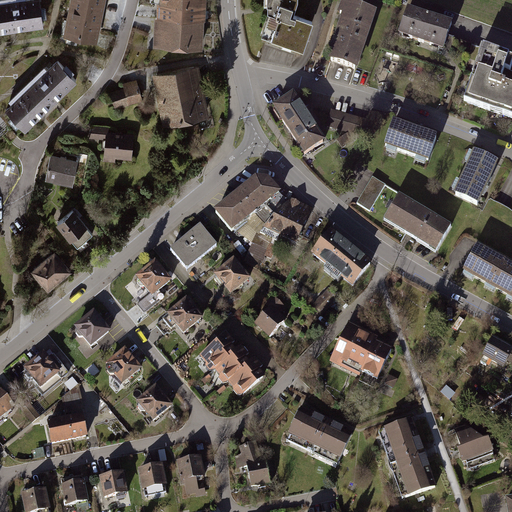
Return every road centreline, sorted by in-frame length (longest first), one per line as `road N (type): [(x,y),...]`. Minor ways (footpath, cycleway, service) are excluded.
road 1 (residential): [(511,153),(385,105),(240,75)]
road 2 (residential): [(133,0),(111,66),(34,150),(6,227)]
road 3 (residential): [(390,255),(380,281),(266,402),(211,430)]
road 4 (residential): [(258,138),(89,281)]
road 5 (residential): [(211,430),(0,475)]
road 6 (residential): [(211,430),(89,281)]
road 7 (residential): [(258,138),(349,227),(390,255)]
road 8 (residential): [(390,255),(511,324)]
